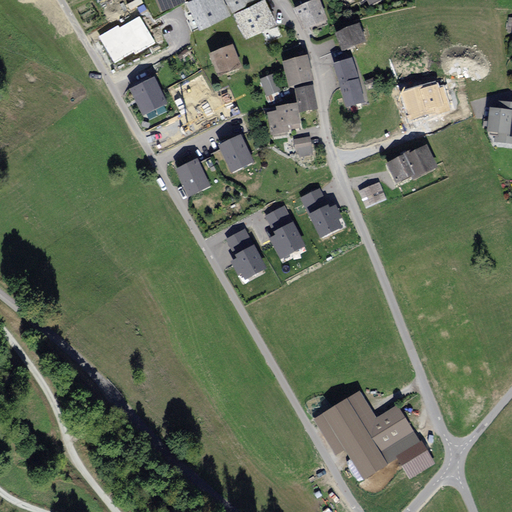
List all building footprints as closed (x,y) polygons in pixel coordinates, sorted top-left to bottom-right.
[(153,0),(158,9),(176,0),(153,0)] [(221,0),(181,0),(196,32),(229,17),(221,0)] [(222,0),(232,15),(255,0),(222,0)] [(274,24),(261,0),(255,0),(232,15),(243,40),(274,24)] [(315,0),(290,11),(300,34),(325,23),(315,0)] [(352,0),(338,0),(343,9),(354,3),(352,0)] [(381,0),(360,0),(366,9),(381,0)] [(356,26),(332,35),(339,52),(362,42),(356,26)] [(320,42),(322,51),(335,48),(332,39),(320,42)] [(229,46),(205,56),(215,79),(239,68),(229,46)] [(304,57),(279,64),(286,89),(311,82),(304,57)] [(349,60),(329,66),(336,86),(356,81),(349,60)] [(271,75),(257,82),(265,98),(279,91),(271,75)] [(150,78),(127,90),(140,116),(164,103),(150,78)] [(362,104),(356,81),(336,86),(344,114),(363,109),(362,104)] [(309,87),(291,91),(296,114),(314,110),(309,87)] [(511,105),(501,104),(501,108),(493,107),(490,129),(498,130),(497,137),(511,138),(511,105)] [(272,113),(264,114),(268,138),(288,134),(287,127),(296,126),(292,106),(272,109),(272,113)] [(312,157),(308,138),(283,143),(285,154),(295,153),(296,160),(312,157)] [(233,169),(250,161),(240,139),(222,148),(233,169)] [(423,145),(383,165),(394,186),(409,178),(411,182),(435,170),(423,145)] [(207,185),(196,164),(180,172),(190,193),(207,185)] [(386,201),(377,184),(356,193),(365,211),(386,201)] [(317,190),(302,198),(322,235),(340,225),(330,207),(327,209),(317,190)] [(304,245),(284,209),(269,217),(279,235),(276,237),(286,255),(304,245)] [(264,268),(244,231),(229,239),(239,258),(236,259),(246,277),(264,268)] [(375,419),(356,393),(311,421),(335,458),(341,454),(361,483),(385,466),(379,454),(411,433),(394,406),(375,419)]
